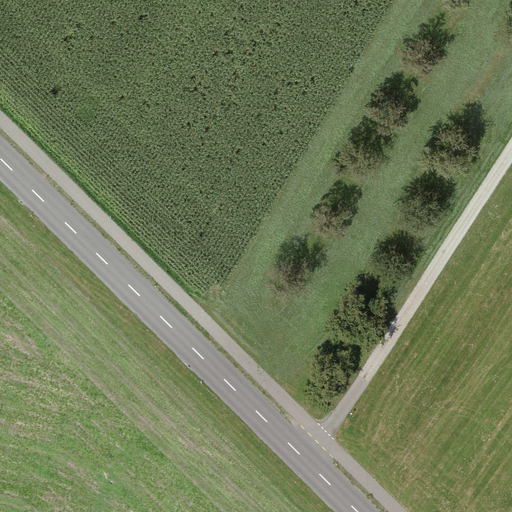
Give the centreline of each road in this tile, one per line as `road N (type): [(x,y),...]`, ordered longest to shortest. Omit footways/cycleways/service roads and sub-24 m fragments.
road 1 (tertiary): [(0,156),(357,511)]
road 2 (track): [(511,156),(308,462)]
